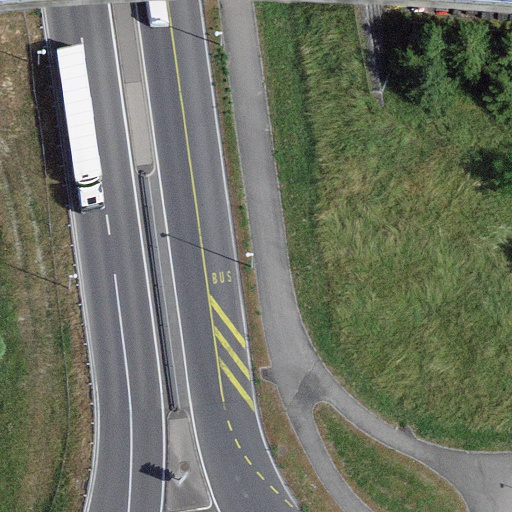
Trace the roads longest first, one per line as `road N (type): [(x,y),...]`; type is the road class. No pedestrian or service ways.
road 1 (secondary): [(252,511),(228,436),(167,0)]
road 2 (secondary): [(75,0),(128,392),(123,511)]
